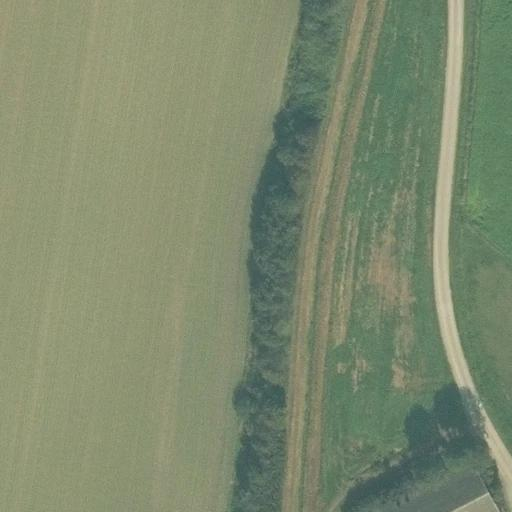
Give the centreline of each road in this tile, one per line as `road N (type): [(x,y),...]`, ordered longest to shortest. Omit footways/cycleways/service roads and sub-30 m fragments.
road 1 (track): [(286,511),(303,276),(353,0)]
road 2 (unclassified): [(511,471),(467,396),(444,326),(438,235),(454,0)]
